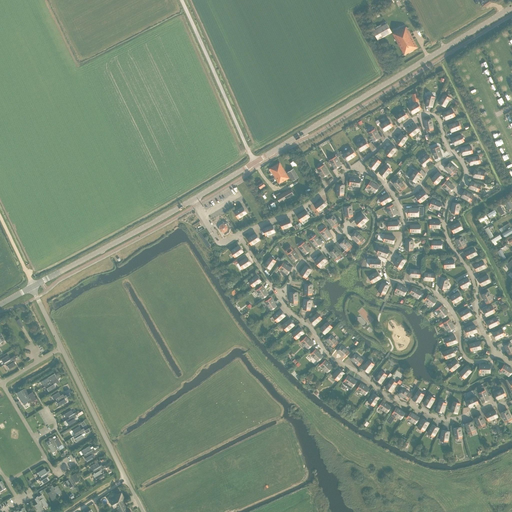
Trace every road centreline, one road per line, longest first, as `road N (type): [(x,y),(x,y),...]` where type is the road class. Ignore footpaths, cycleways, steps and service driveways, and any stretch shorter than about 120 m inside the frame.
road 1 (tertiary): [(32,286),(511,8)]
road 2 (unclassified): [(141,511),(61,348)]
road 3 (track): [(254,162),(181,0)]
road 4 (residential): [(0,469),(7,481),(46,459),(1,383)]
